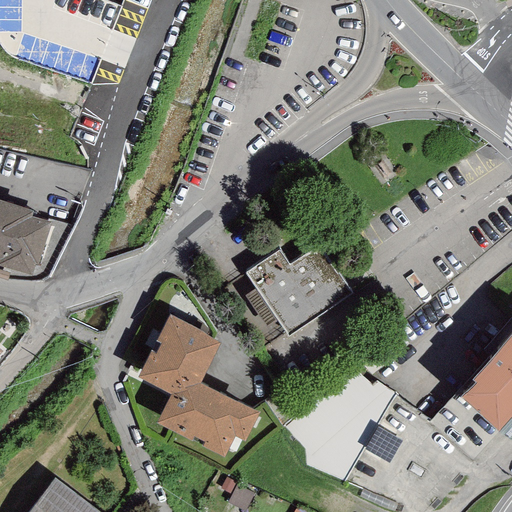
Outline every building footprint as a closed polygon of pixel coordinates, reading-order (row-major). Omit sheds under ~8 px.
[(0,0),(0,62),(84,90),(103,40),(118,0),(0,0)] [(35,255),(47,219),(26,213),(28,207),(0,198),(0,250),(5,252),(4,256),(29,264),(32,254),(35,255)] [(52,264),(71,227),(47,219),(35,255),(52,264)] [(351,289),(319,241),(289,261),(279,246),(246,269),(287,331),(321,309),(336,299),(351,289)] [(243,428),(254,407),(194,377),(215,336),(172,314),(149,360),(145,368),(178,385),(164,414),(222,443),(233,422),(243,428)] [(511,324),(472,368),(476,371),(460,387),(502,426),(511,415),(511,324)] [(372,383),(352,365),(284,425),(304,449),(306,463),(345,480),(395,391),(377,378),(372,383)] [(228,488),(234,476),(217,467),(211,480),(228,488)] [(96,511),(54,480),(29,511),(96,511)]
